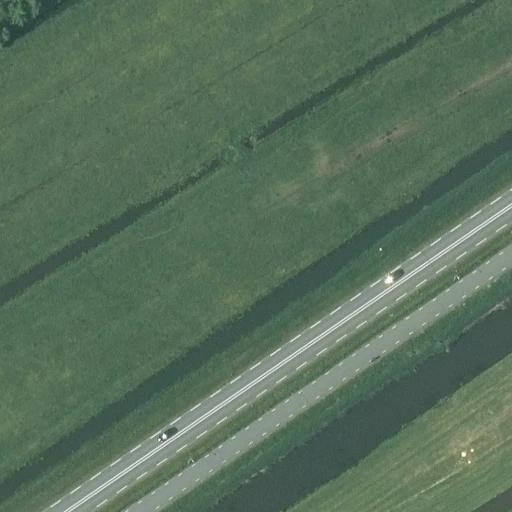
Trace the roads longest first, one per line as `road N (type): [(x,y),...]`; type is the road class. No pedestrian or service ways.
road 1 (secondary): [(66,511),(511,203)]
road 2 (unclassified): [(138,511),(511,254)]
